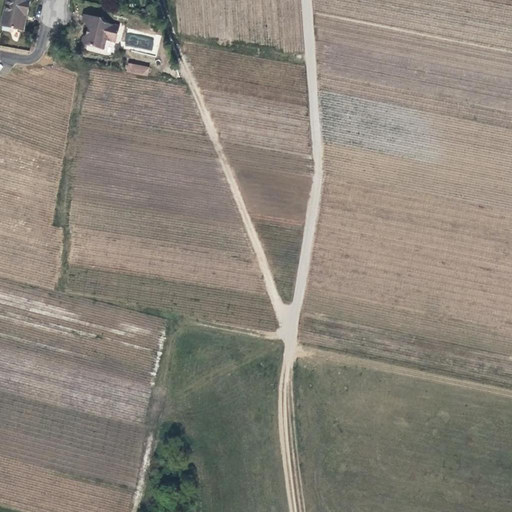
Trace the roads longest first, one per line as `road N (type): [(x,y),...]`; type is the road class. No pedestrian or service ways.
road 1 (track): [(40,51),(87,67),(61,219),(67,226),(60,289),(176,322),(291,338)]
road 2 (track): [(162,0),(292,330)]
road 3 (track): [(289,348),(318,180),(306,0)]
road 4 (track): [(289,348),(511,394)]
road 5 (track): [(293,511),(282,397),(289,348)]
road 6 (track): [(287,358),(302,511)]
